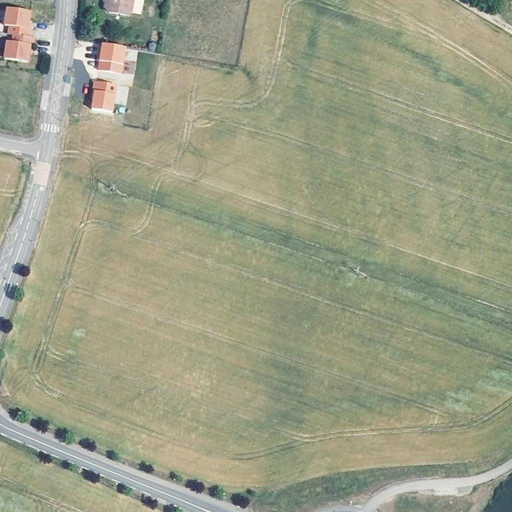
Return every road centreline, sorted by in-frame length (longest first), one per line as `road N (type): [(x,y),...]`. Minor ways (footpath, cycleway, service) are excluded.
road 1 (unclassified): [(202,511),(0,424)]
road 2 (residential): [(45,153),(67,0)]
